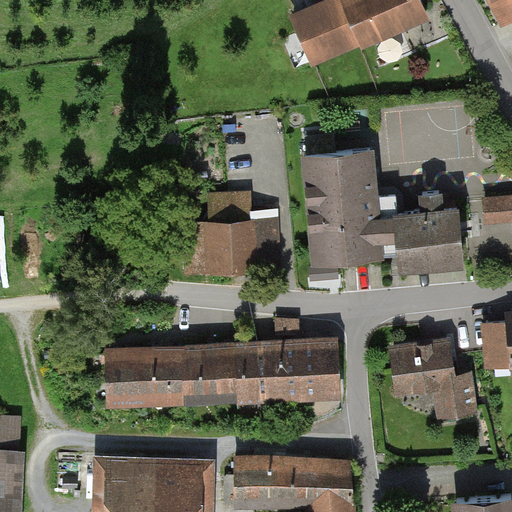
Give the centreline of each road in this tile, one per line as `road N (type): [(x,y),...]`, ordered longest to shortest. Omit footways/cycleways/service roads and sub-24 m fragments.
road 1 (track): [(212,300),(0,311)]
road 2 (residential): [(353,309),(378,511)]
road 3 (residential): [(511,287),(353,309)]
road 4 (residential): [(353,309),(212,300)]
